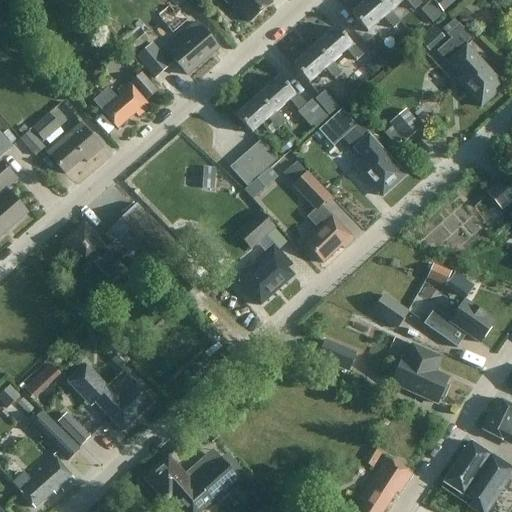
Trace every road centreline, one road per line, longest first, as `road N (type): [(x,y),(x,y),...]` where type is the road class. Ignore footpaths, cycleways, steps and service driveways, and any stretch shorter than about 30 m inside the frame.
road 1 (residential): [(71,511),(511,115)]
road 2 (residential): [(0,269),(310,0)]
road 3 (residential): [(404,511),(511,353)]
